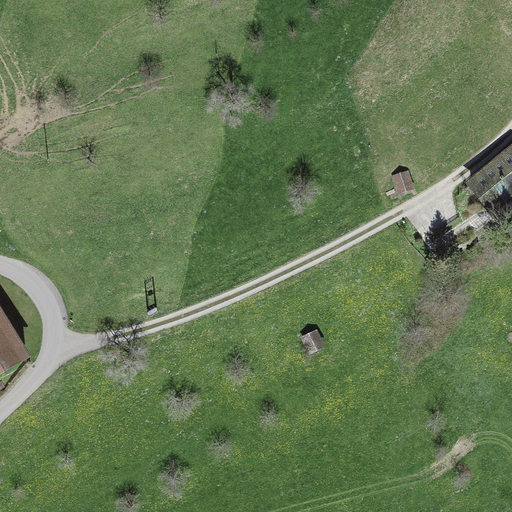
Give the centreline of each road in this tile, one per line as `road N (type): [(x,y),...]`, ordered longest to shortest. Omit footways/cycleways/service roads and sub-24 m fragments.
road 1 (track): [(55,346),(99,342),(243,293),(397,213),(511,129)]
road 2 (unclassified): [(0,413),(46,366),(56,319),(43,291),(0,263)]
